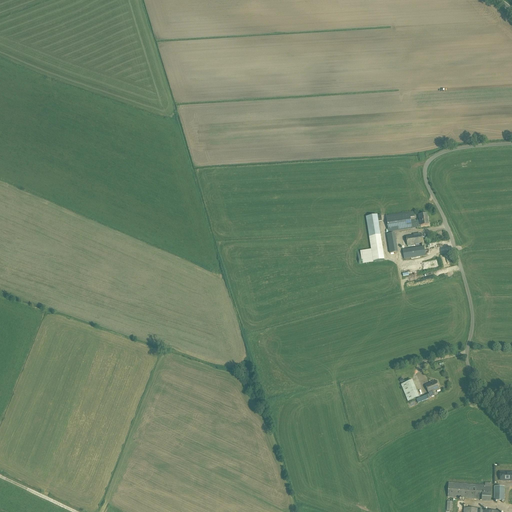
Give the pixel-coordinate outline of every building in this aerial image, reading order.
[(411,222),(410,218),(414,217),(413,212),(409,213),(386,216),(388,233),(412,229),(411,226),(420,225),(420,226),(428,225),(427,214),(419,215),(419,220),(411,222)] [(365,217),(369,238),(381,236),(377,215),(365,217)] [(385,234),(387,254),(395,253),(393,233),(385,234)] [(419,233),(413,234),(413,235),(405,236),(407,246),(408,246),(408,247),(412,247),(411,245),(423,244),(422,234),(420,234),(419,233)] [(425,256),(424,246),(423,244),(421,245),(422,247),(402,250),(404,259),(425,256)] [(417,281),(433,277),(431,272),(416,275),(417,281)] [(433,361),(434,368),(443,366),(441,359),(433,361)] [(408,402),(419,397),(412,380),(401,385),(408,402)] [(440,389),(436,381),(435,382),(434,381),(430,383),(431,383),(425,386),(428,394),(429,393),(430,395),(425,397),(426,399),(435,396),(435,395),(437,394),(436,391),(440,389)] [(500,481),(511,481),(511,472),(501,472),(500,481)] [(481,502),(490,503),(491,484),(485,483),(485,485),(448,483),(447,498),(481,500),(481,502)] [(494,501),(504,501),(504,487),(494,487),(494,501)]
